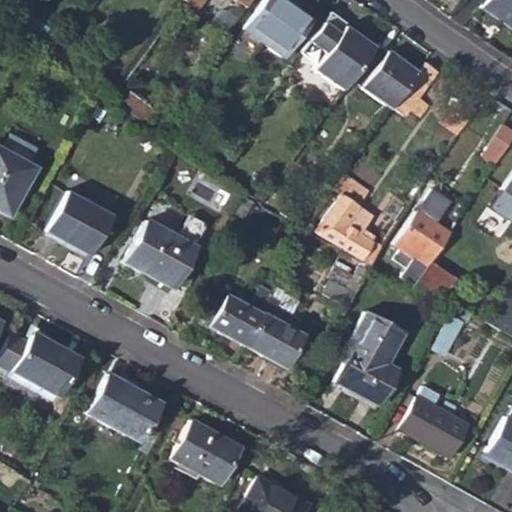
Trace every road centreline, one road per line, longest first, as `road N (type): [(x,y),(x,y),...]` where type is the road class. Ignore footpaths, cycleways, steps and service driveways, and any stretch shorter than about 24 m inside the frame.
road 1 (residential): [(421,511),(388,478),(0,269)]
road 2 (residential): [(384,0),(511,90)]
